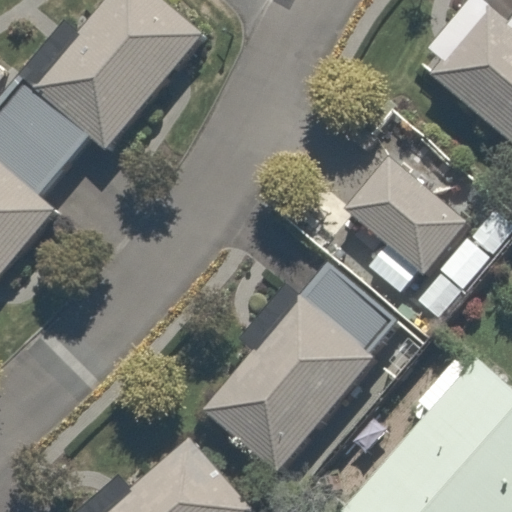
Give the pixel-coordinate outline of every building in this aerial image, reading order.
[(0,84),(0,257),(41,201),(32,195),(77,131),(93,143),(164,44),(102,0),(98,0),(37,85),(13,67),(0,84)] [(511,0),(497,16),(479,1),(422,69),(511,145),(511,0)] [(391,140),(334,205),(420,279),(476,213),(391,140)] [(323,251),(198,401),(274,465),(399,314),(323,251)] [(426,407),(331,500),(343,511),(511,511),(511,381),(480,348),(464,365),(451,351),(410,391),(426,407)] [(128,490),(102,511),(236,511),(248,503),(177,417),(112,471),(128,490)]
